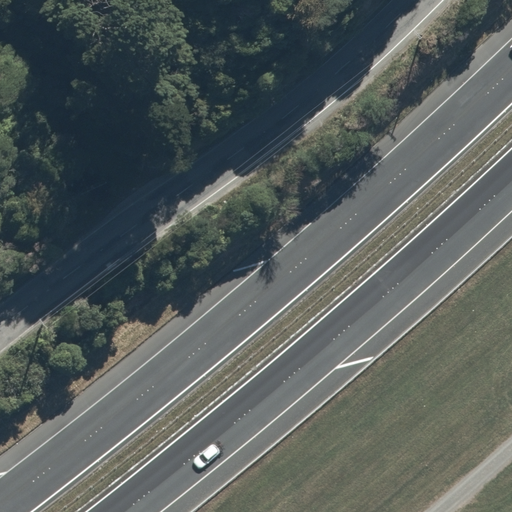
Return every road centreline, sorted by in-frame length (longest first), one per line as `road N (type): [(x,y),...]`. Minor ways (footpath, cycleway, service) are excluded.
road 1 (trunk): [(0,505),(324,245),(511,73)]
road 2 (unclassified): [(0,332),(344,70),(414,0)]
road 3 (trunk): [(511,182),(265,400),(121,511)]
